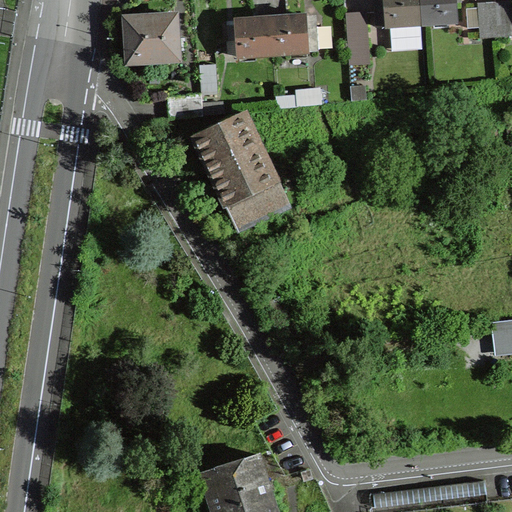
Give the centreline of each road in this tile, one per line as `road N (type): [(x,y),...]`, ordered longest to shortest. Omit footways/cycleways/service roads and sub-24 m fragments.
road 1 (residential): [(511,454),(350,475),(334,469),(98,78),(64,57)]
road 2 (secondary): [(18,511),(72,133),(64,57)]
road 3 (secondary): [(64,57),(27,126),(0,317)]
